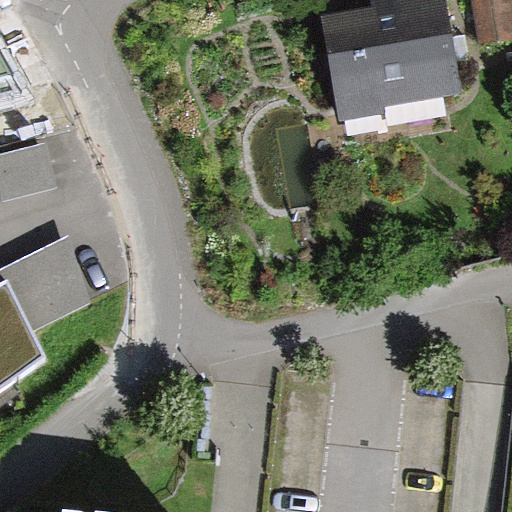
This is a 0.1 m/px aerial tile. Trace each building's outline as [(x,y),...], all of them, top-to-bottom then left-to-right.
[(469,0),(474,39),(507,35),(502,0),(469,0)] [(331,17),(344,100),(447,84),(435,2),(331,17)] [(0,91),(9,89),(0,69),(0,91)] [(47,142),(0,154),(0,188),(4,202),(59,187),(47,142)] [(68,234),(0,270),(0,272),(6,282),(32,332),(92,303),(68,234)] [(32,332),(6,282),(0,284),(0,392),(47,359),(32,332)] [(418,384),(417,408),(461,410),(462,386),(418,384)]
